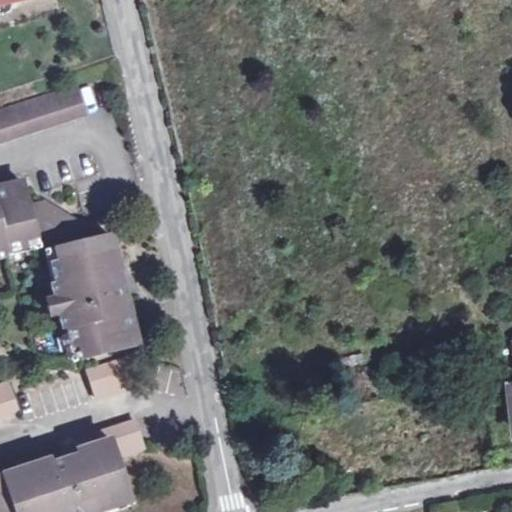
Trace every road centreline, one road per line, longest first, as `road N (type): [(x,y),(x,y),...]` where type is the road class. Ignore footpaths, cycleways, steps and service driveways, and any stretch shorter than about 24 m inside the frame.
road 1 (unclassified): [(122,0),(233,511)]
road 2 (unclassified): [(336,511),(511,474)]
